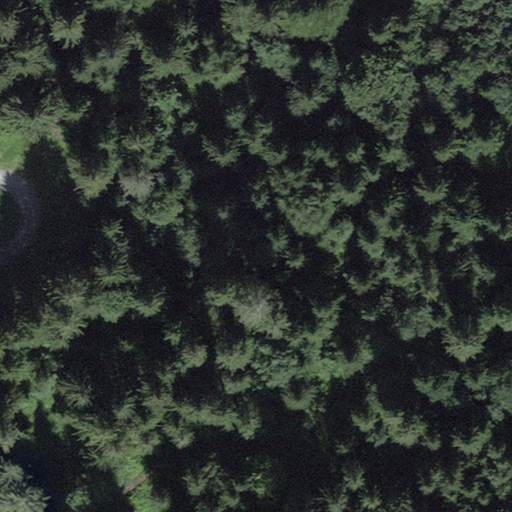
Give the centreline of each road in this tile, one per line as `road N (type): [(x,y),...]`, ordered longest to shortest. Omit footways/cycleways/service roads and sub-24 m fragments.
road 1 (track): [(114,511),(511,316)]
road 2 (track): [(0,168),(29,185),(39,205),(29,231),(0,257)]
